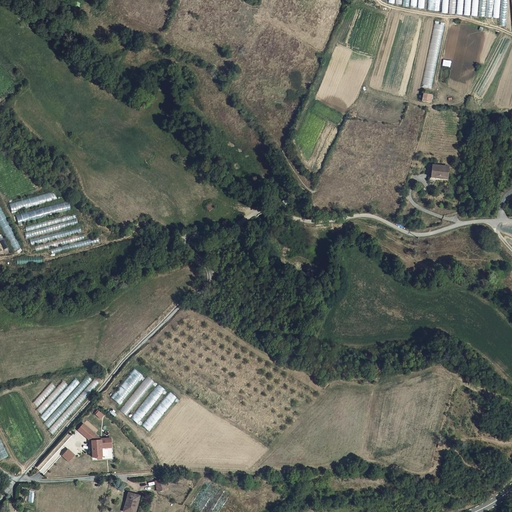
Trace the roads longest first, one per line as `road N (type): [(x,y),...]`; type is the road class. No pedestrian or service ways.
road 1 (unclassified): [(511,220),(417,234),(366,215),(318,222),(260,210),(222,230),(190,234),(186,249),(209,270),(206,287),(166,319),(18,480)]
road 2 (track): [(511,442),(453,441),(426,471),(362,464),(269,480),(154,471)]
road 3 (track): [(185,240),(142,221),(125,237),(52,258),(0,257)]
road 4 (track): [(445,15),(437,74),(444,104),(473,87),(503,30)]
road 5 (track): [(511,34),(379,0)]
road 6 (track): [(104,243),(61,187),(3,201)]
road 7 (track): [(444,104),(408,98),(425,13)]
